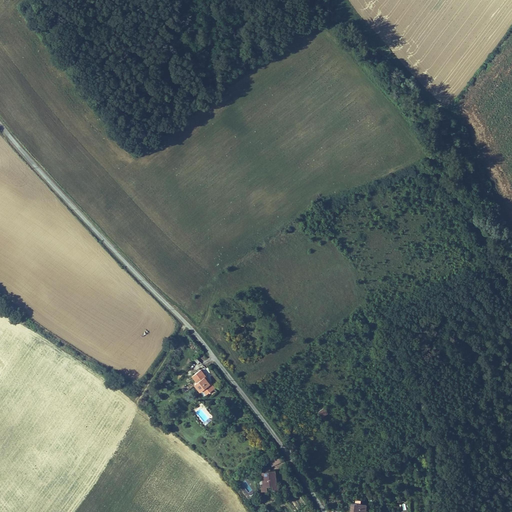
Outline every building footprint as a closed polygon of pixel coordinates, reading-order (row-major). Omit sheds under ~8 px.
[(196,381),(201,388),(204,385),(209,392),(217,386),(203,367),(195,373),(199,379),(196,381)] [(324,407),(317,412),(321,418),(328,413),(324,407)] [(273,464),(283,459),(280,454),(270,459),(273,464)] [(270,465),(263,466),(265,485),(262,485),(263,491),(269,490),(269,485),(273,484),(274,490),(280,489),(279,483),(277,483),(275,469),(271,470),(270,465)] [(354,504),(350,504),(349,511),(373,511),(374,506),(360,505),(360,501),(355,500),(354,504)]
